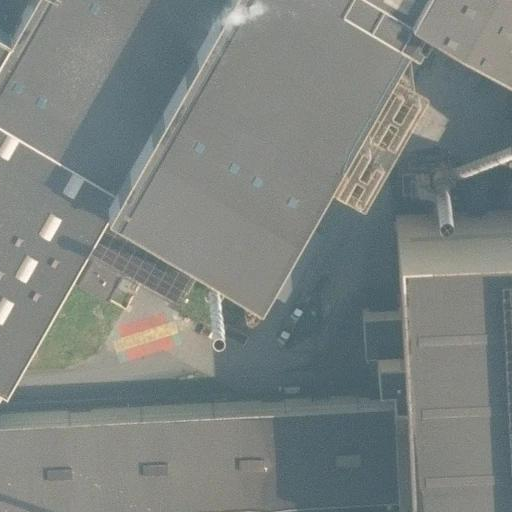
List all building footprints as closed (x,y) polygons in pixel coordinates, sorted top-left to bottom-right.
[(511,0),(0,0),(0,363),(8,368),(115,180),(119,183),(89,236),(129,258),(159,206),(165,209),(176,215),(199,228),(200,229),(208,233),(209,234),(243,253),(254,260),(335,119),(336,119),(343,123),(361,134),(362,135),(370,139),(379,122),(395,94),(399,87),(407,73),(408,72),(401,67),(399,66),(382,57),(376,66),(375,66),(367,61),(383,34),(396,12),(402,1),(402,0),(463,0),(478,9),(476,12),(478,13),(485,17),(504,28),(508,30),(511,32),(511,0)] [(465,23),(472,11),(452,0),(445,0),(441,9),(465,23)] [(473,62),(485,69),(486,69),(487,70),(499,47),(498,47),(485,39),(472,61),(473,62)] [(0,511),(24,511),(24,505),(26,505),(31,504),(34,504),(52,503),(53,503),(55,503),(100,501),(102,501),(114,500),(116,500),(138,499),(153,498),(154,498),(176,497),(189,496),(265,492),(267,492),(280,492),(282,492),(290,491),(291,491),(304,491),(305,490),(332,489),(333,503),(345,502),(358,502),(358,488),(382,487),(395,486),(396,493),(408,493),(408,511),(511,511),(511,206),(486,208),(457,210),(427,211),(393,213),(394,220),(394,232),(397,291),(398,304),(398,305),(394,305),(360,306),(362,347),(373,346),(374,346),(376,389),(377,392),(338,394),(333,394),(326,394),(309,395),(308,395),(282,397),(277,397),(130,404),(42,409),(27,410),(21,410),(0,411),(0,511)] [(126,262),(96,245),(75,281),(106,299),(126,262)]
